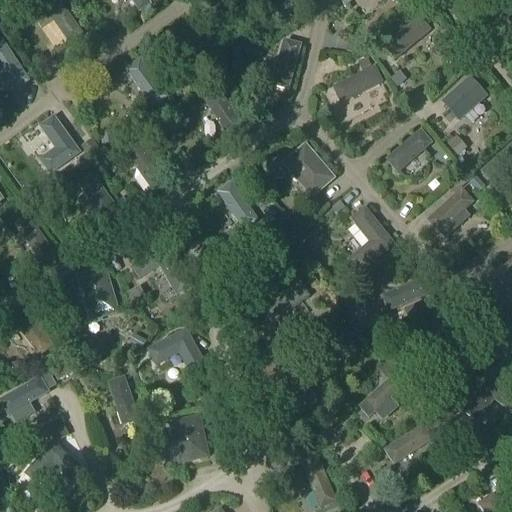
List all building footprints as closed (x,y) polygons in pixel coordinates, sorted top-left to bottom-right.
[(128,0),(138,15),(150,8),(144,0),(128,0)] [(262,0),(282,27),(296,16),(284,0),(262,0)] [(335,0),(344,10),(356,0),(335,0)] [(46,16),(67,48),(81,39),(60,6),(46,16)] [(196,22),(181,33),(210,73),(226,61),(196,22)] [(425,37),(414,24),(382,53),(393,65),(425,37)] [(299,49),(282,44),(270,88),(287,93),(299,49)] [(28,86),(3,47),(0,48),(0,71),(15,94),(28,86)] [(165,102),(138,64),(123,74),(150,113),(165,102)] [(380,87),(373,72),(332,92),(339,107),(380,87)] [(404,84),(398,76),(389,83),(395,91),(404,84)] [(485,101),(467,82),(440,107),(458,126),(485,101)] [(203,107),(226,140),(240,130),(217,97),(203,107)] [(243,118),(250,127),(258,121),(252,112),(243,118)] [(53,121),(39,131),(55,155),(38,167),(47,180),(79,157),(53,121)] [(145,135),(152,142),(159,135),(152,129),(145,135)] [(113,148),(111,136),(98,138),(99,150),(113,148)] [(430,149),(419,136),(384,166),(396,179),(430,149)] [(446,149),(455,160),(463,154),(454,142),(446,149)] [(138,143),(123,153),(151,192),(166,182),(138,143)] [(305,143),(280,164),(311,200),(335,180),(305,143)] [(91,144),(81,152),(88,162),(98,155),(91,144)] [(511,147),(480,177),(492,189),(511,170),(511,147)] [(107,170),(101,162),(92,168),(97,176),(107,170)] [(442,177),(451,178),(452,169),(443,169),(442,177)] [(460,178),(453,184),(460,191),(467,185),(460,178)] [(91,180),(77,191),(104,229),(119,218),(91,180)] [(484,190),(476,181),(469,188),(477,197),(484,190)] [(256,222),(231,187),(217,197),(242,232),(256,222)] [(438,239),(463,216),(472,208),(460,194),(426,225),(438,239)] [(316,204),(308,211),(314,217),(321,211),(316,204)] [(331,211),(337,218),(344,211),(339,205),(331,211)] [(369,243),(347,261),(358,275),(394,246),(365,209),(351,220),(369,243)] [(276,217),(271,210),(262,215),(268,223),(276,217)] [(26,215),(11,226),(40,266),(54,255),(26,215)] [(293,233),(294,228),(291,224),(286,224),(282,227),(281,232),(285,236),(290,236),(293,233)] [(267,238),(227,263),(237,278),(277,253),(267,238)] [(166,244),(128,265),(137,280),(159,268),(175,296),(190,287),(166,244)] [(296,264),(285,262),(283,272),(295,274),(296,264)] [(511,263),(485,287),(497,300),(511,286),(511,263)] [(105,269),(75,277),(88,323),(118,315),(105,269)] [(422,281),(380,300),(386,315),(429,297),(422,281)] [(298,285),(262,314),(273,328),(309,298),(298,285)] [(137,290),(125,296),(131,305),(142,299),(137,290)] [(417,315),(414,309),(403,313),(406,320),(417,315)] [(26,311),(11,322),(38,359),(53,349),(26,311)] [(451,321),(424,330),(438,370),(465,361),(451,321)] [(347,350),(354,337),(340,330),(333,342),(347,350)] [(401,340),(408,347),(418,338),(412,331),(401,340)] [(185,332),(146,353),(155,370),(178,358),(192,383),(208,374),(185,332)] [(129,345),(140,352),(146,343),(134,336),(129,345)] [(295,356),(252,376),(260,393),(286,381),(299,409),(316,401),(295,356)] [(22,364),(12,367),(15,378),(25,375),(22,364)] [(40,381),(47,393),(56,388),(49,376),(40,381)] [(364,407),(374,418),(389,404),(405,389),(395,379),(364,407)] [(511,396),(490,379),(461,416),(475,427),(493,404),(511,419),(511,396)] [(49,396),(47,393),(40,381),(0,404),(0,406),(8,420),(11,418),(30,407),(49,396)] [(139,425),(124,382),(106,388),(121,431),(139,425)] [(199,419),(167,426),(177,469),(209,462),(199,419)] [(49,435),(54,445),(68,438),(63,429),(49,435)] [(428,446),(419,431),(383,455),(392,469),(428,446)] [(51,446),(23,478),(37,489),(53,471),(69,484),(80,471),(51,446)] [(317,464),(301,470),(318,511),(320,511),(335,506),(317,464)] [(501,511),(492,498),(477,508),(480,511),(501,511)]
